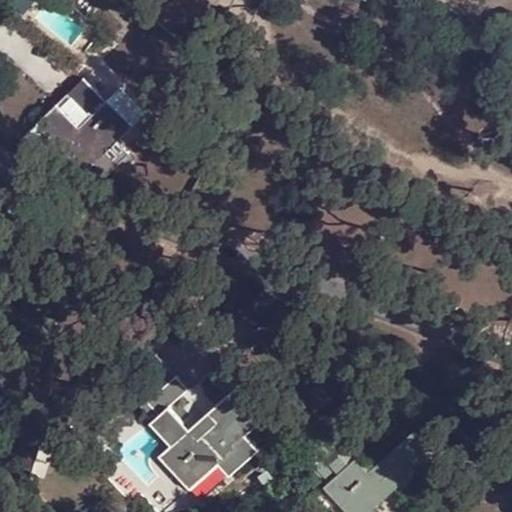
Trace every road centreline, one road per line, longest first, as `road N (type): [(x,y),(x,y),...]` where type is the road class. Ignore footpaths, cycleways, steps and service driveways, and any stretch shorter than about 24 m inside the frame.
road 1 (residential): [(511,357),(0,164)]
road 2 (track): [(511,182),(314,102),(177,0)]
